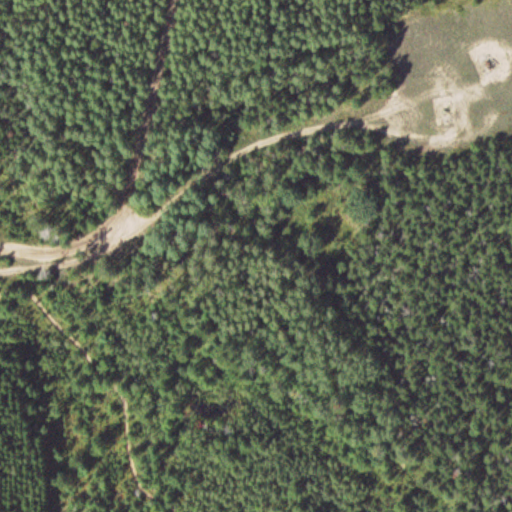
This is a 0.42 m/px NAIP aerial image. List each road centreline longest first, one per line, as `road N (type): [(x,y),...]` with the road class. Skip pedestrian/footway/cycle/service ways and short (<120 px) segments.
road 1 (residential): [(0,274),(88,254),(115,227),(169,0)]
road 2 (track): [(178,511),(134,477),(127,394),(30,293),(0,291)]
